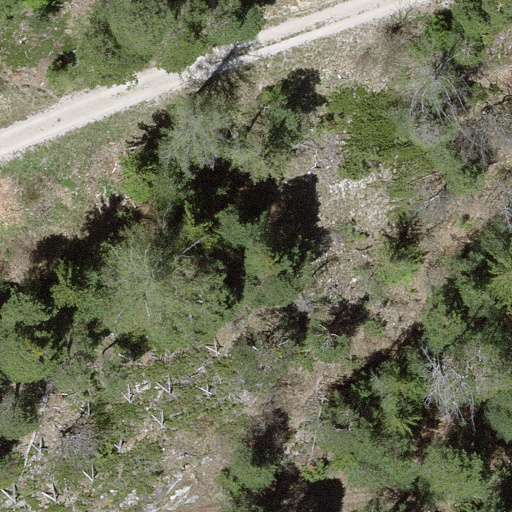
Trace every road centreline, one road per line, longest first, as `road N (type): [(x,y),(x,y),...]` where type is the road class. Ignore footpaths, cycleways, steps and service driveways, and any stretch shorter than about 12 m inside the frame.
road 1 (track): [(0,149),(377,0)]
road 2 (track): [(216,511),(511,474)]
